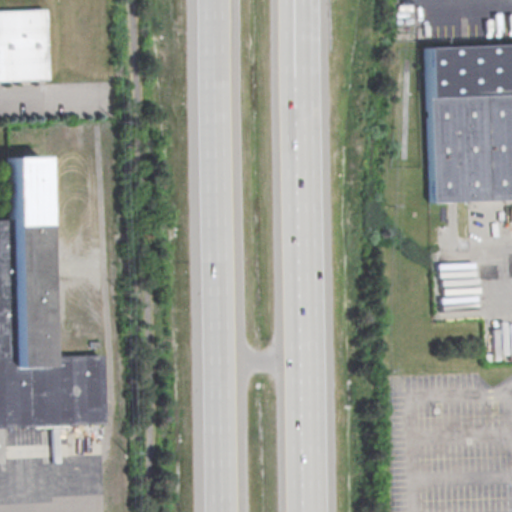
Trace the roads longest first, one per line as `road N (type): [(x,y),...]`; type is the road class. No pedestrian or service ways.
road 1 (motorway): [(213,0),(221,511)]
road 2 (motorway): [(306,360),(300,84)]
road 3 (motorway): [(308,511),(306,360)]
